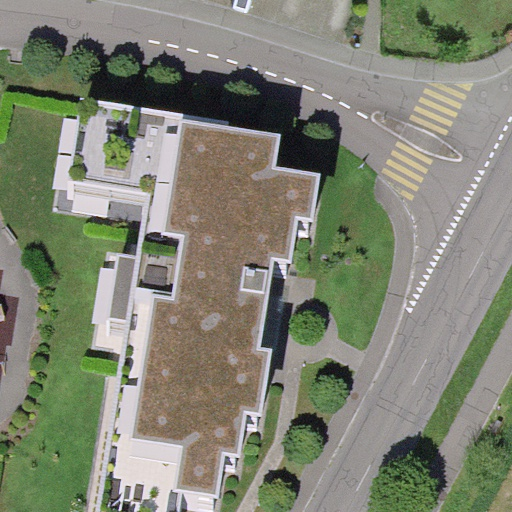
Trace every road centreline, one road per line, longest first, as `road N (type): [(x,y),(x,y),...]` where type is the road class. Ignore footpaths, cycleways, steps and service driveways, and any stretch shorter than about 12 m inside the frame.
road 1 (residential): [(511,179),(163,34),(0,13)]
road 2 (residential): [(511,183),(342,511)]
